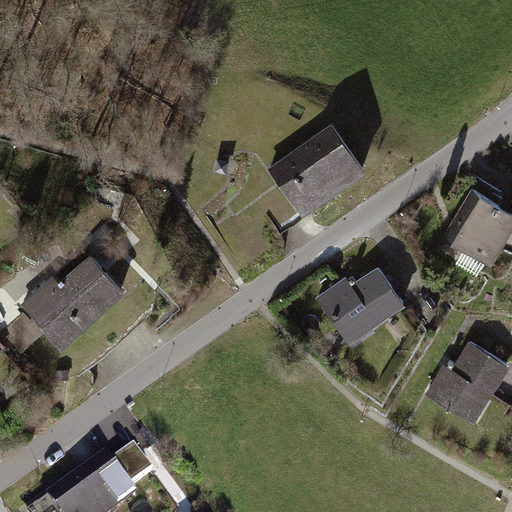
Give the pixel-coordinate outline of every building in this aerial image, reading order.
[(332,124),(271,168),(302,211),(363,168),(332,124)] [(226,171),(228,161),(218,159),(216,169),(226,171)] [(473,188),(454,219),(460,222),(450,238),(469,249),(470,247),(488,258),(511,218),(511,213),(499,205),(500,204),(473,188)] [(73,260),(39,289),(82,338),(147,282),(112,240),(80,268),(73,260)] [(342,281),(319,297),(346,336),(367,320),(371,325),(404,301),(379,266),(357,282),(353,276),(349,279),(353,285),(348,289),(342,281)] [(443,368),(428,394),(468,418),(482,395),(487,398),(508,363),(471,341),(457,364),(451,360),(449,363),(455,367),(452,373),(443,368)] [(107,454),(49,496),(60,511),(111,511),(136,494),(130,486),(153,470),(136,446),(113,462),(107,454)]
